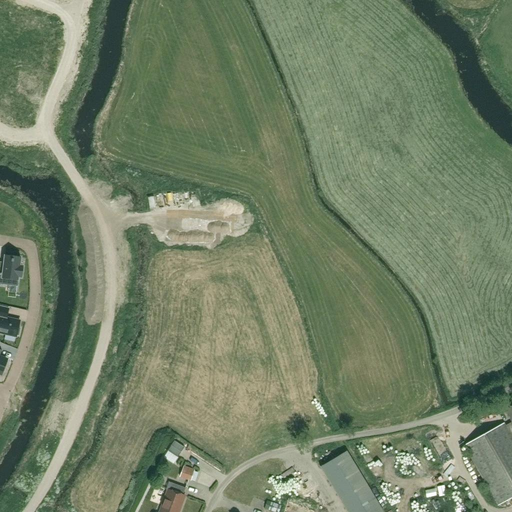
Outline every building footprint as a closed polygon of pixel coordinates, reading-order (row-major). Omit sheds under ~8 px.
[(0,267),(0,283),(9,285),(10,281),(18,282),(19,276),(22,277),(23,266),(20,266),(21,258),(5,256),(3,268),(0,267)] [(0,305),(0,332),(17,336),(19,336),(21,328),(19,328),(21,321),(7,318),(10,308),(0,305)] [(503,423),(464,445),(498,505),(511,497),(511,405),(506,408),(511,422),(505,426),(503,423)] [(169,452),(177,457),(184,447),(182,446),(174,441),(168,451),(169,452)] [(383,511),(347,450),(320,466),(346,511),(383,511)] [(190,481),(194,470),(184,466),(180,477),(190,481)] [(168,490),(159,511),(178,511),(185,496),(183,495),(185,488),(169,482),(166,490),(168,490)] [(446,494),(444,485),(438,487),(439,495),(446,494)] [(308,494),(302,499),(311,510),(316,506),(308,494)] [(274,511),(278,511),(281,506),(271,502),(268,510),(274,511)]
